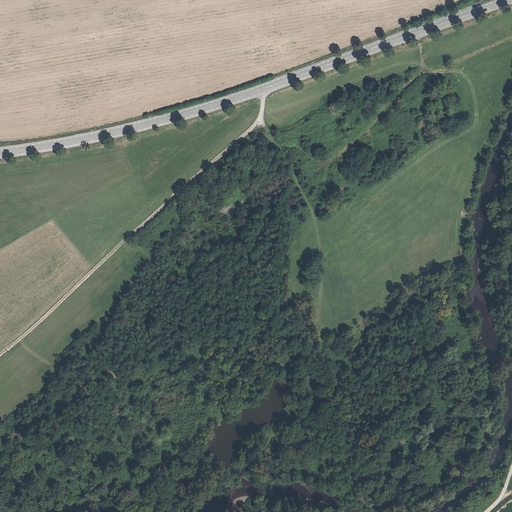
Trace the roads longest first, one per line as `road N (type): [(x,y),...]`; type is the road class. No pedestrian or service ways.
road 1 (tertiary): [(0,153),(192,112),(508,0)]
road 2 (track): [(263,89),(257,123),(0,355)]
